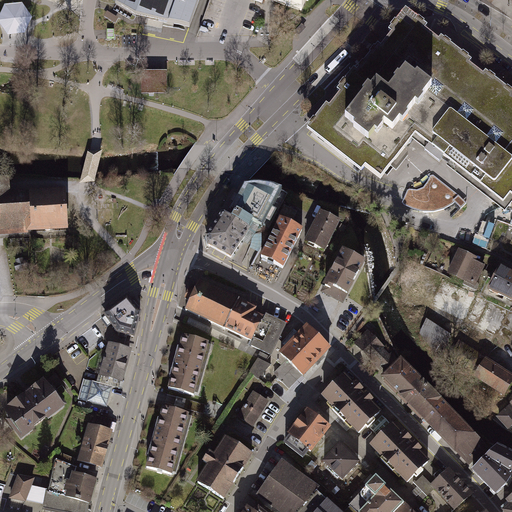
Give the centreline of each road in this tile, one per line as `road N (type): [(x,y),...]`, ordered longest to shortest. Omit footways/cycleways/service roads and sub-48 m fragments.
road 1 (tertiary): [(171,252),(225,172),(387,0)]
road 2 (tertiary): [(359,0),(208,169),(176,217),(171,252)]
road 3 (tertiary): [(106,502),(167,268)]
road 4 (residential): [(493,511),(340,349)]
road 5 (residential): [(340,349),(301,312),(229,272),(171,252)]
road 6 (residential): [(340,349),(300,397),(231,511)]
road 7 (tertiary): [(167,268),(137,272),(57,330)]
